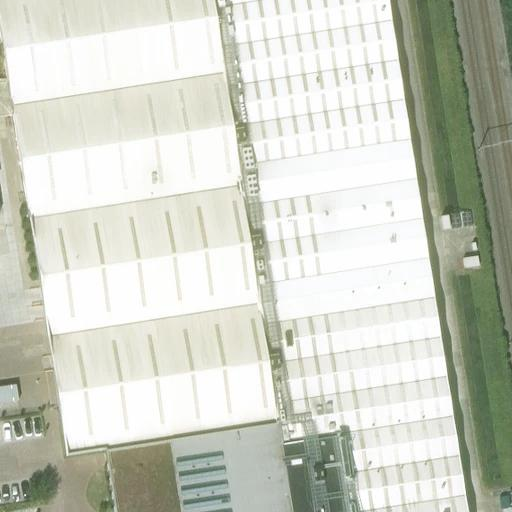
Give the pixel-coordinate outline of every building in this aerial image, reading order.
[(0,0),(0,48),(5,79),(12,125),(25,208),(36,280),(45,337),(45,340),(254,307),(259,307),(427,281),(400,112),(392,66),(381,0),(0,0)] [(462,511),(427,281),(259,307),(277,424),(290,511),(462,511)] [(254,307),(45,340),(64,457),(103,451),(277,424),(259,307),(254,307)] [(0,402),(19,400),(17,384),(0,385),(0,402)] [(290,511),(277,424),(103,451),(105,466),(104,466),(111,511),(290,511)]
